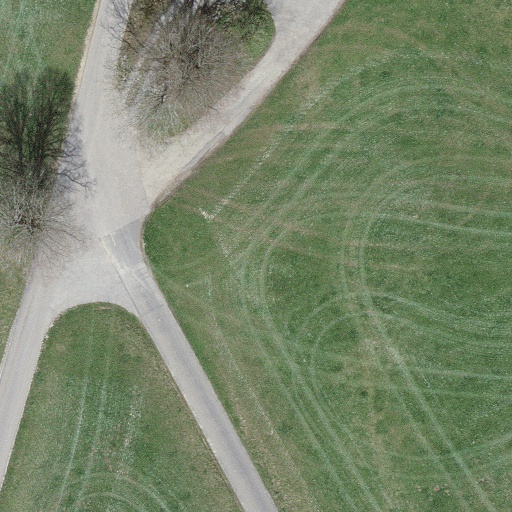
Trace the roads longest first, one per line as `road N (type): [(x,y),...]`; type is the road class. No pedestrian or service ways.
road 1 (unclassified): [(272,511),(95,164)]
road 2 (unclassified): [(0,473),(95,164)]
road 3 (unclassified): [(95,164),(126,67),(135,0)]
